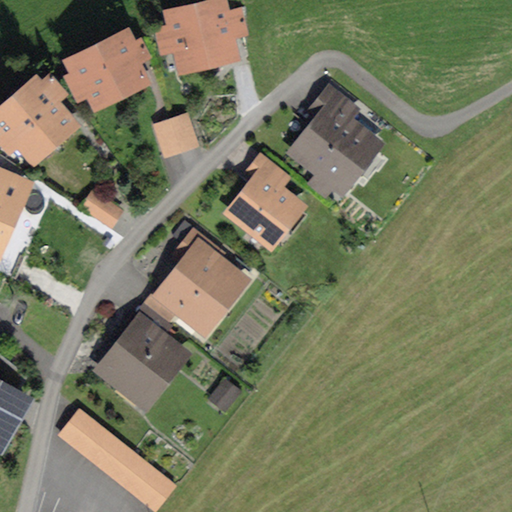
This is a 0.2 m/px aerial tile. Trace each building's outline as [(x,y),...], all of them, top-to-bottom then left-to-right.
[(172,17),(183,63),(232,52),(227,30),(243,27),(239,10),(223,13),(221,5),(172,17)] [(122,39),(72,64),(80,79),(85,77),(96,100),(141,77),(122,39)] [(37,84),(0,115),(0,125),(11,139),(15,136),(32,155),(70,122),(46,95),(57,85),(50,76),(39,86),(37,84)] [(325,118),(298,153),(338,184),(372,141),(325,103),(318,112),(325,118)] [(157,126),(167,154),(195,144),(186,116),(157,126)] [(0,237),(22,188),(0,178),(0,237)] [(262,178),(235,212),(269,238),(295,205),(262,178)] [(85,213),(113,231),(125,213),(97,195),(85,213)] [(185,267),(180,274),(182,275),(167,294),(202,322),(236,279),(212,259),(218,252),(195,234),(180,254),(191,263),(187,268),(185,267)] [(132,337),(107,369),(143,397),(177,353),(134,319),(124,331),(132,337)] [(0,438),(23,398),(14,392),(23,376),(0,358),(0,438)] [(225,378),(212,394),(228,406),(240,391),(225,378)] [(158,511),(160,511),(182,484),(82,408),(60,436),(158,511)]
